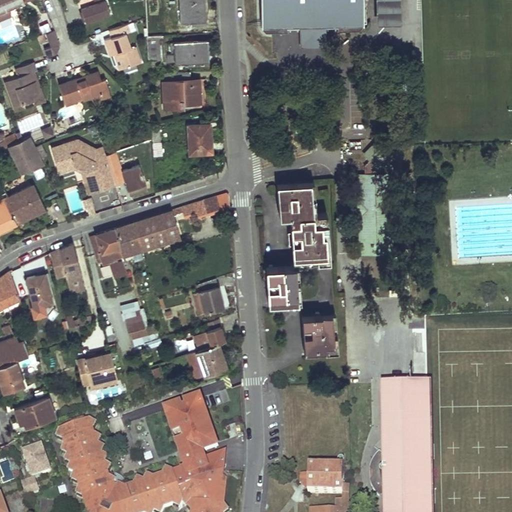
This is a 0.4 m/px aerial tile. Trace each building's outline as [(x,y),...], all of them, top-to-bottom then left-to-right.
[(0,0),(0,19),(11,16),(8,9),(32,0),(0,0)] [(178,0),(180,22),(206,20),(204,0),(178,0)] [(260,0),(261,29),(265,33),(287,33),(287,28),(298,28),(299,41),(303,45),(321,45),(325,41),(325,27),(336,27),(337,31),(358,31),(362,26),(361,0),(260,0)] [(378,0),(379,22),(398,22),(397,0),(378,0)] [(81,10),(86,22),(110,14),(105,1),(81,10)] [(40,25),(43,33),(54,29),(51,21),(40,25)] [(127,25),(109,31),(111,39),(104,41),(109,57),(114,56),(117,55),(122,70),(140,64),(135,47),(131,49),(125,35),(129,33),(127,25)] [(56,38),(54,32),(46,34),(48,41),(56,38)] [(147,36),(148,60),(160,59),(159,36),(147,36)] [(58,45),(56,38),(48,41),(51,47),(58,45)] [(167,62),(208,60),(207,40),(173,43),(174,52),(174,54),(166,54),(167,62)] [(51,47),(44,49),(47,59),(54,57),(55,56),(56,55),(57,55),(58,54),(58,52),(59,51),(59,49),(59,48),(58,45),(51,47)] [(390,46),(377,47),(378,57),(391,56),(390,46)] [(117,55),(114,56),(120,71),(122,70),(117,55)] [(33,64),(16,69),(18,77),(5,81),(14,109),(22,106),(32,103),(31,98),(37,95),(33,83),(36,82),(33,72),(35,71),(33,64)] [(162,73),(164,107),(174,107),(174,100),(179,100),(180,105),(182,105),(182,103),(200,102),(199,83),(190,83),(190,79),(189,71),(162,73)] [(98,73),(86,77),(92,97),(109,92),(104,79),(100,80),(98,73)] [(87,89),(90,98),(92,97),(86,77),(84,77),(85,80),(78,83),(77,80),(66,83),(68,89),(60,92),(65,105),(75,102),(75,100),(82,98),(80,92),(87,89)] [(36,82),(33,83),(37,95),(31,98),(32,103),(42,99),(36,82)] [(60,92),(68,89),(66,83),(58,86),(60,92)] [(87,89),(80,92),(82,98),(83,101),(90,98),(87,89)] [(187,124),(189,153),(210,151),(210,142),(211,142),(210,122),(187,124)] [(51,126),(43,130),(46,138),(54,134),(51,126)] [(151,129),(152,142),(160,141),(159,128),(151,129)] [(0,148),(8,145),(17,141),(14,134),(5,138),(6,140),(0,142),(0,148)] [(17,141),(8,145),(20,171),(41,161),(37,151),(29,135),(17,141)] [(63,150),(52,153),(57,167),(73,161),(84,167),(87,177),(103,173),(100,164),(107,162),(105,154),(102,144),(95,147),(76,137),(60,142),(63,150)] [(360,175),(362,254),(388,253),(387,215),(391,215),(391,207),(387,207),(386,174),(379,174),(379,167),(393,153),(378,139),(364,154),(369,159),(364,165),(364,175),(360,175)] [(149,140),(139,143),(140,144),(141,148),(150,145),(149,140)] [(160,141),(152,142),(153,155),(160,154),(160,141)] [(60,142),(48,146),(56,171),(75,166),(73,161),(57,167),(52,153),(63,150),(60,142)] [(141,148),(140,144),(121,151),(123,157),(142,151),(141,148)] [(121,170),(115,151),(105,154),(107,162),(114,183),(124,180),(128,194),(146,189),(139,165),(121,170)] [(87,177),(84,167),(80,168),(87,191),(114,183),(107,162),(100,164),(103,173),(87,177)] [(265,260),(268,303),(299,300),(297,264),(329,262),(325,211),(315,212),(312,175),(277,178),(278,215),(289,215),(291,258),(265,260)] [(45,208),(33,183),(8,195),(3,198),(15,223),(33,214),(45,208)] [(206,199),(208,203),(228,199),(227,194),(226,193),(225,193),(224,193),(206,199)] [(94,206),(91,196),(83,199),(86,208),(88,208),(94,206)] [(0,229),(3,229),(15,223),(3,198),(0,199),(0,229)] [(206,199),(194,203),(196,211),(197,214),(209,210),(208,203),(206,199)] [(228,199),(208,203),(209,210),(228,205),(228,199)] [(194,203),(181,207),(184,215),(196,211),(194,203)] [(404,205),(399,211),(405,216),(410,210),(404,205)] [(96,213),(94,206),(88,208),(90,215),(96,213)] [(132,222),(141,248),(179,236),(175,223),(180,221),(179,217),(184,215),(181,207),(132,222)] [(122,254),(141,248),(132,222),(124,224),(115,227),(122,254)] [(102,263),(112,259),(112,257),(122,254),(115,227),(102,231),(103,236),(96,238),(95,233),(88,236),(95,253),(98,252),(102,263)] [(65,275),(68,287),(83,283),(72,242),(59,248),(49,252),(55,278),(65,275)] [(122,260),(110,263),(116,286),(128,283),(122,260)] [(0,302),(1,306),(19,298),(9,271),(0,277),(0,302)] [(44,303),(51,302),(44,273),(26,277),(33,306),(44,303)] [(199,291),(204,311),(223,306),(219,291),(216,278),(197,283),(199,291)] [(199,291),(193,292),(198,312),(204,311),(199,291)] [(44,303),(33,306),(31,307),(34,320),(47,317),(44,303)] [(136,308),(124,311),(126,318),(138,315),(136,308)] [(302,335),(303,353),(337,351),(335,308),(301,309),(302,335)] [(80,324),(92,321),(90,314),(78,318),(80,324)] [(138,315),(126,318),(133,344),(143,342),(141,336),(147,335),(142,314),(138,315)] [(80,324),(78,318),(73,319),(72,315),(65,317),(68,327),(80,324)] [(205,330),(210,345),(218,342),(225,339),(222,331),(217,318),(206,322),(208,329),(205,330)] [(9,323),(2,326),(5,332),(11,329),(9,323)] [(16,335),(0,341),(0,349),(19,342),(16,335)] [(186,337),(188,350),(195,349),(193,336),(186,337)] [(0,364),(15,359),(29,354),(27,349),(24,341),(19,342),(0,349),(0,364)] [(195,350),(204,374),(226,366),(223,358),(218,342),(210,345),(195,350)] [(204,374),(195,350),(186,353),(194,377),(204,374)] [(76,359),(82,384),(88,382),(116,376),(110,351),(76,359)] [(0,380),(4,390),(23,383),(15,359),(0,364),(0,380)] [(161,367),(151,370),(154,379),(163,377),(161,367)] [(116,376),(88,382),(90,388),(117,381),(116,376)] [(122,393),(121,385),(105,388),(106,396),(122,393)] [(427,389),(384,389),(385,455),(382,453),(379,456),(377,457),(375,460),(374,463),(373,467),(372,470),(372,478),(373,481),(373,484),(374,486),(376,491),(377,492),(380,495),(383,499),(386,496),(386,511),(425,511),(425,489),(420,489),(419,458),(424,458),(424,434),(427,433),(429,429),(429,389),(427,389)] [(25,426),(54,415),(47,396),(14,408),(20,423),(23,421),(25,426)] [(185,467),(205,460),(203,453),(218,447),(201,397),(165,410),(185,467)] [(226,511),(228,511),(224,505),(227,475),(223,472),(225,453),(205,460),(185,467),(173,471),(166,468),(163,475),(154,478),(148,475),(144,481),(138,478),(134,485),(125,488),(119,484),(118,487),(114,485),(116,480),(109,477),(108,473),(111,466),(105,463),(108,456),(102,453),(105,447),(98,444),(102,438),(95,435),(93,429),(97,423),(90,420),(60,430),(57,437),(64,440),(65,445),(62,452),(67,455),(65,461),(71,464),(69,470),(74,474),(72,480),(78,483),(80,489),(77,494),(83,497),(85,497),(86,499),(84,500),(88,511),(90,511),(89,511),(154,511),(155,511),(156,511),(162,511),(164,508),(174,504),(180,507),(183,502),(187,506),(191,511),(226,511)] [(431,511),(429,429),(427,433),(424,434),(424,458),(419,458),(420,489),(425,489),(425,511),(431,511)] [(33,476),(50,470),(41,445),(24,452),(33,476)] [(343,462),(308,462),(309,474),(301,473),(301,483),(306,488),(308,488),(308,493),(343,494),(343,485),(343,462)] [(35,477),(23,481),(27,493),(39,489),(35,477)] [(335,509),(311,508),(311,511),(348,511),(348,500),(343,499),(336,499),(335,509)]
